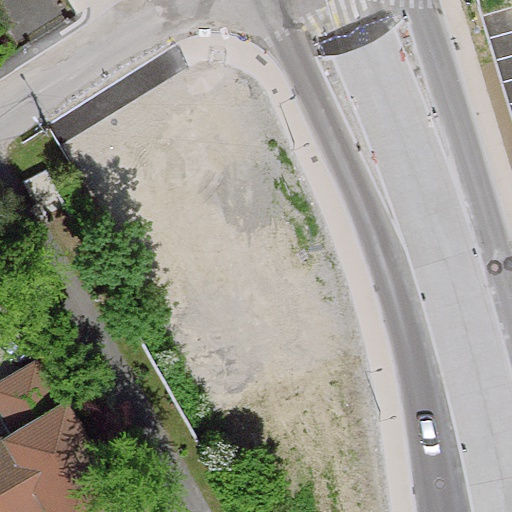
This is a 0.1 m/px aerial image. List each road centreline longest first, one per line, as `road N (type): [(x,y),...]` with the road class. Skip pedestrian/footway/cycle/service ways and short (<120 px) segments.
road 1 (primary): [(278,29),(302,61),(376,223),(409,326),(446,511)]
road 2 (primary): [(511,304),(417,0)]
road 3 (residential): [(195,0),(0,129)]
road 4 (primary): [(278,29),(311,35),(351,27),(389,0)]
